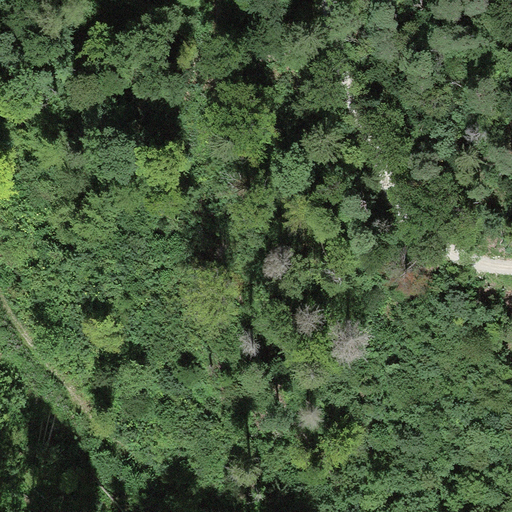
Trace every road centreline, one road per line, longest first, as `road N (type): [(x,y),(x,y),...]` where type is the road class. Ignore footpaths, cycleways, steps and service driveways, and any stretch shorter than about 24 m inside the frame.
road 1 (track): [(511,264),(438,242),(387,190),(339,85),(328,0)]
road 2 (track): [(0,271),(109,432),(197,497),(237,511)]
